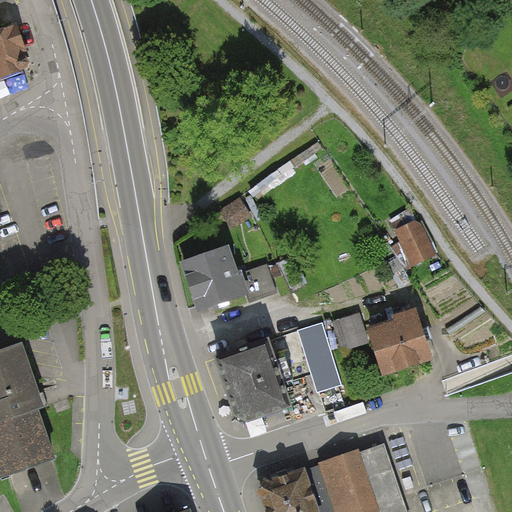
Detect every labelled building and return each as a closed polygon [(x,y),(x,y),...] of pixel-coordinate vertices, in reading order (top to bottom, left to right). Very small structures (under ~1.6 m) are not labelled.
[(0,74),(26,65),(12,29),(0,33),(0,74)] [(433,256),(417,222),(399,230),(415,264),(433,256)] [(228,250),(185,264),(201,309),(246,294),(250,304),(277,294),(267,266),(237,276),(228,250)] [(410,279),(396,259),(386,266),(400,286),(410,279)] [(398,322),(371,331),(385,374),(431,359),(415,311),(396,317),(398,322)] [(360,315),(341,321),(349,347),(369,341),(360,315)] [(323,323),(299,331),(318,393),(342,386),(323,323)] [(290,405),(268,341),(217,358),(236,414),(248,420),(290,405)] [(0,474),(54,458),(38,407),(41,406),(21,343),(0,349),(0,474)] [(407,511),(387,445),(320,466),(334,511),(407,511)] [(317,511),(303,469),(256,485),(265,511),(317,511)]
